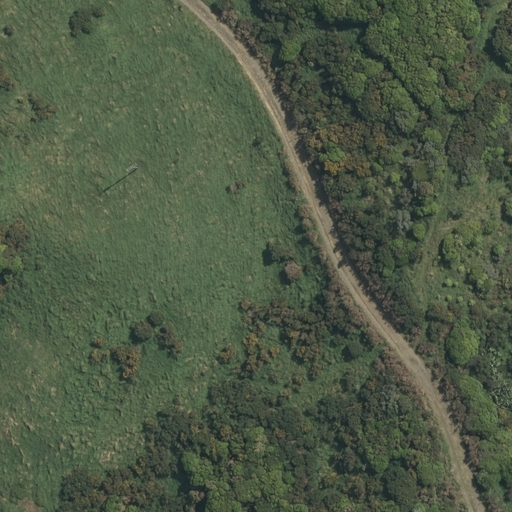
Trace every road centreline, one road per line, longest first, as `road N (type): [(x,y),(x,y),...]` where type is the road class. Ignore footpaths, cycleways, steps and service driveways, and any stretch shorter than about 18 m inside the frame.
road 1 (track): [(478,511),(443,404),(359,293),(265,84),(240,46),(190,0)]
road 2 (track): [(78,511),(154,251),(161,183),(156,151),(120,81),(44,0)]
road 3 (track): [(443,404),(416,286),(418,260),(468,138),(492,0)]
road 4 (track): [(133,104),(150,38),(190,21),(219,26)]
